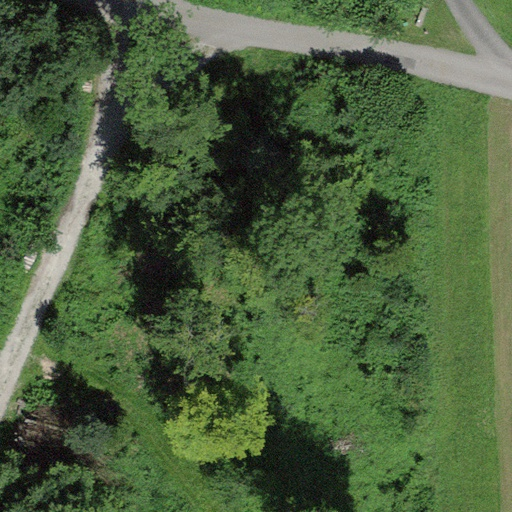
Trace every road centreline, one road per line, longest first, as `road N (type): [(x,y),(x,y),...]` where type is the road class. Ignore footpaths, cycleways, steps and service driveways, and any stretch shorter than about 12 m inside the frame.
road 1 (track): [(120,0),(102,134),(0,381)]
road 2 (unclassified): [(497,72),(173,0)]
